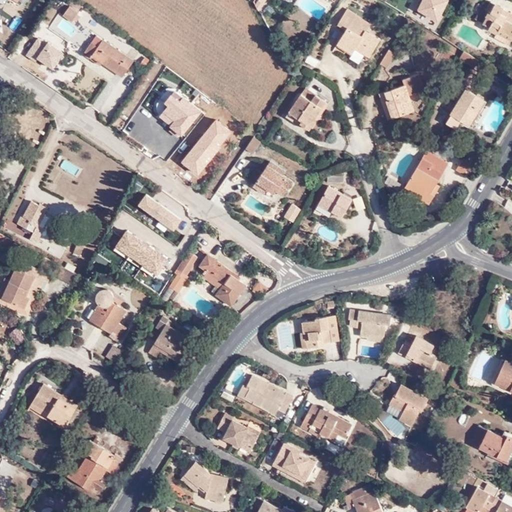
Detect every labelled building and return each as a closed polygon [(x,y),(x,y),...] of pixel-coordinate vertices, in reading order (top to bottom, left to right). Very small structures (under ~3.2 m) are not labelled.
[(418,0),(416,9),(441,15),(445,0),(418,0)] [(501,26),(511,31),(511,11),(506,8),(507,5),(496,0),(492,0),(488,8),(491,10),(485,21),(491,24),(490,27),(498,31),(501,26)] [(71,20),(78,10),(68,3),(61,13),(71,20)] [(363,57),(368,49),(371,52),(382,35),(369,26),(373,21),(359,10),(359,9),(357,7),(356,7),(351,3),(339,19),(348,25),(339,38),(363,57)] [(491,10),(488,8),(481,4),(477,13),(475,16),(485,21),(491,10)] [(498,31),(511,39),(511,38),(511,31),(501,26),(498,31)] [(93,51),(105,60),(124,74),(134,59),(103,37),(98,44),(91,39),(82,52),(89,57),(93,51)] [(397,52),(390,47),(380,62),(387,67),(397,52)] [(462,56),(477,66),(484,57),(468,47),(462,56)] [(102,65),(105,60),(93,51),(89,57),(102,65)] [(387,97),(391,111),(414,104),(410,90),(425,85),(419,68),(401,74),(402,79),(377,87),(382,99),(387,97)] [(332,102),(310,84),(288,112),(302,123),(304,121),(312,127),(320,117),(318,114),(326,105),(328,107),(332,102)] [(489,98),(470,86),(454,111),(455,112),(450,120),(459,126),(465,117),(474,124),(489,98)] [(180,100),(184,95),(184,94),(175,88),(172,87),(170,87),(168,88),(167,89),(165,90),(163,91),(161,93),(157,99),(156,101),(156,103),(156,106),(157,108),(158,111),(159,112),(162,115),(166,111),(171,104),(165,100),(171,93),(180,100)] [(186,90),(184,94),(184,95),(198,105),(201,101),(186,90)] [(176,120),(173,124),(184,133),(202,107),(198,105),(184,95),(180,100),(171,93),(165,100),(171,104),(166,111),(176,120)] [(386,113),(391,111),(387,97),(382,99),(386,113)] [(173,125),(173,124),(176,120),(166,111),(162,115),(173,125)] [(220,119),(213,128),(223,136),(227,131),(231,135),(237,127),(227,119),(224,123),(220,119)] [(252,151),(261,138),(253,133),(245,145),(252,151)] [(429,144),(405,177),(418,188),(415,192),(426,200),(434,190),(428,185),(432,180),(436,180),(437,179),(451,160),(429,144)] [(463,156),(455,168),(463,172),(470,160),(463,156)] [(281,196),(293,179),(284,172),(286,169),(270,157),(252,183),(263,191),(267,186),(281,196)] [(328,178),(345,179),(345,171),(328,170),(328,178)] [(418,188),(405,177),(401,181),(415,192),(418,188)] [(440,182),(437,179),(436,180),(432,180),(428,185),(434,190),(440,182)] [(341,214),(353,195),(329,180),(318,199),(341,214)] [(173,228),(182,216),(146,191),(138,204),(173,228)] [(42,204),(34,200),(27,215),(24,213),(19,222),(33,230),(30,237),(38,241),(45,227),(40,224),(47,211),(41,208),(42,204)] [(284,214),(293,220),(301,206),(291,201),(284,214)] [(174,241),(166,235),(164,239),(143,226),(135,238),(165,262),(169,257),(165,255),(174,241)] [(0,232),(0,248),(3,243),(12,247),(15,240),(0,232)] [(87,240),(80,236),(75,248),(81,251),(87,240)] [(197,255),(190,250),(178,268),(187,274),(194,263),(192,261),(197,255)] [(226,282),(222,289),(218,294),(232,303),(245,283),(232,274),(235,270),(208,253),(201,264),(208,270),(226,282)] [(81,276),(45,256),(40,266),(54,274),(76,284),(81,276)] [(30,287),(40,266),(22,257),(18,265),(12,279),(7,277),(0,292),(0,300),(12,306),(15,301),(28,306),(36,290),(30,287)] [(32,308),(46,279),(50,281),(54,274),(40,266),(30,287),(36,290),(28,306),(32,308)] [(203,276),(222,289),(226,282),(208,270),(203,276)] [(259,279),(252,288),(261,295),(268,286),(259,279)] [(103,304),(92,319),(114,333),(112,337),(117,340),(126,327),(121,323),(129,310),(117,302),(118,297),(118,294),(117,291),(114,288),(109,287),(105,287),(103,289),(100,293),(99,296),(103,304)] [(177,300),(181,293),(174,289),(170,296),(177,300)] [(355,336),(364,337),(365,331),(381,333),(382,322),(385,322),(386,314),(346,308),(344,317),(346,317),(345,323),(357,325),(355,336)] [(155,344),(162,349),(188,366),(196,352),(183,342),(187,336),(168,324),(171,319),(164,315),(157,326),(163,331),(155,344)] [(325,328),(324,315),(311,315),(312,319),(295,320),(297,348),(314,346),(313,343),(333,341),(333,328),(325,328)] [(365,331),(364,337),(364,339),(379,340),(381,333),(365,331)] [(397,351),(412,358),(417,349),(420,351),(419,354),(431,361),(439,345),(416,332),(413,337),(405,333),(404,337),(398,334),(393,343),(399,347),(397,351)] [(106,355),(117,362),(125,351),(114,344),(106,355)] [(158,357),(162,349),(155,344),(151,352),(158,357)] [(417,349),(412,358),(428,366),(431,361),(419,354),(420,351),(417,349)] [(511,385),(511,350),(496,378),(511,385)] [(251,397),(250,401),(279,417),(291,393),(250,372),(245,383),(240,391),(251,397)] [(59,393),(62,390),(48,379),(40,390),(37,388),(30,397),(51,411),(50,412),(65,423),(77,406),(69,400),(59,393)] [(234,393),(250,401),(251,397),(240,391),(245,383),(240,381),(234,393)] [(433,403),(434,400),(399,381),(394,392),(392,390),(384,407),(396,414),(398,416),(409,422),(417,406),(420,407),(424,399),(433,403)] [(72,396),(62,390),(59,393),(69,400),(72,396)] [(309,427),(317,431),(326,436),(329,430),(336,433),(333,440),(340,443),(349,422),(337,416),(336,419),(325,414),(327,411),(310,403),(306,411),(298,407),(292,421),(299,425),(299,426),(307,431),(309,427)] [(221,438),(231,443),(237,446),(249,452),(258,433),(231,420),(232,417),(223,413),(216,427),(224,432),(221,438)] [(143,430),(130,421),(125,428),(139,437),(143,430)] [(504,456),(511,440),(511,435),(502,430),(500,433),(483,424),(474,440),(486,447),(504,456)] [(329,430),(326,436),(333,440),(336,433),(329,430)] [(454,451),(458,444),(447,437),(442,444),(454,451)] [(104,471),(110,476),(115,479),(125,461),(118,456),(117,459),(93,443),(86,454),(92,457),(96,460),(84,478),(80,476),(74,472),(69,479),(99,498),(100,496),(103,498),(109,486),(105,483),(98,479),(104,471)] [(290,470),(306,478),(314,463),(297,453),(298,451),(282,443),(270,465),(288,474),(290,470)] [(509,459),(504,456),(486,447),(484,451),(507,463),(509,459)] [(96,460),(92,457),(80,476),(84,478),(96,460)] [(213,473),(197,459),(183,473),(199,486),(201,484),(207,489),(206,497),(223,501),(229,476),(213,473)] [(304,482),(306,478),(290,470),(288,474),(304,482)] [(105,483),(110,476),(104,471),(98,479),(105,483)] [(502,487),(484,477),(478,486),(497,496),(502,487)] [(366,492),(363,485),(340,494),(346,508),(352,505),(354,511),(382,511),(381,510),(387,508),(383,500),(379,502),(373,489),(366,492)] [(478,486),(468,504),(481,511),(485,503),(491,507),(497,496),(478,486)] [(261,506),(265,498),(259,494),(254,503),(261,506)] [(511,511),(511,503),(505,500),(497,496),(491,507),(488,511),(511,511)] [(299,511),(300,511),(286,504),(283,508),(265,498),(261,506),(257,511),(299,511)] [(481,511),(482,511),(488,511),(491,507),(485,503),(481,511)]
